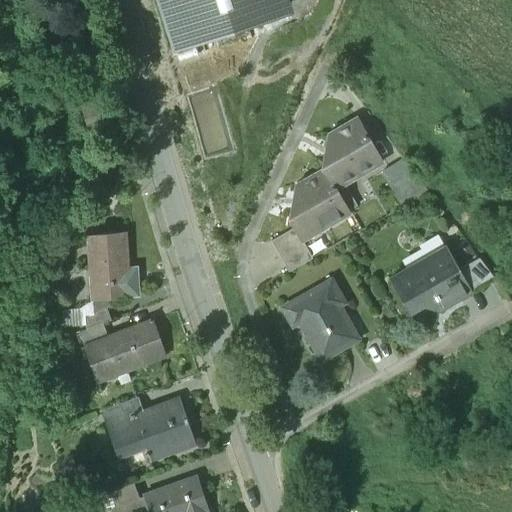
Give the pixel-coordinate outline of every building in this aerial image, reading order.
[(292,0),(160,0),(176,55),(296,13),(292,0)] [(358,117),(327,135),(333,147),(331,160),(321,166),(323,169),(324,169),(335,189),(335,188),(383,162),(358,117)] [(404,159),(384,170),(405,206),(430,192),(404,159)] [(323,169),(292,187),(299,199),(297,213),(288,218),(294,230),(301,241),(302,240),(349,213),(335,188),(335,189),(324,169),(323,169)] [(294,230),(270,243),(287,273),(312,259),(302,240),(301,241),(294,230)] [(125,231),(89,234),(94,298),(129,295),(127,261),(125,231)] [(444,246),(394,275),(413,308),(434,296),(440,308),(469,291),(457,269),(444,246)] [(479,256),(457,269),(469,291),(495,277),(479,256)] [(142,260),(127,261),(129,295),(144,293),(142,260)] [(331,279),(283,307),(293,325),(300,321),(321,359),(357,339),(337,306),(344,303),(331,279)] [(106,304),(83,312),(87,324),(102,319),(111,317),(106,304)] [(108,335),(102,319),(87,324),(78,327),(84,343),(108,335)] [(123,334),(117,336),(116,334),(109,334),(108,335),(84,343),(97,380),(98,379),(97,376),(126,366),(127,369),(165,356),(152,319),(129,327),(123,332),(123,334)] [(111,405),(117,422),(148,411),(143,394),(111,405)] [(148,411),(117,422),(130,459),(151,452),(153,458),(198,442),(183,400),(148,411)] [(121,502),(139,496),(153,491),(148,476),(116,487),(121,502)] [(198,476),(177,483),(176,479),(166,482),(167,486),(153,491),(139,496),(143,507),(148,505),(149,510),(155,508),(156,511),(204,511),(209,510),(198,476)]
